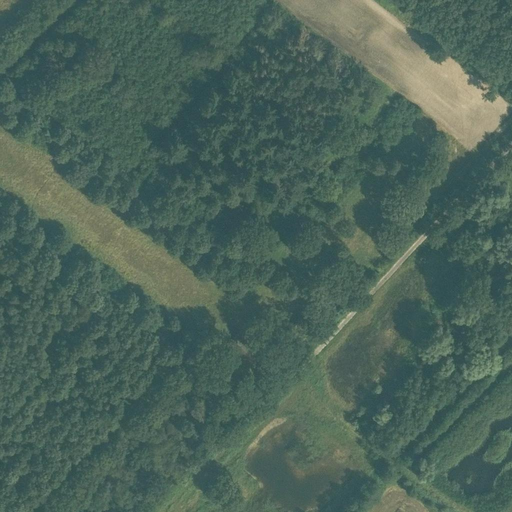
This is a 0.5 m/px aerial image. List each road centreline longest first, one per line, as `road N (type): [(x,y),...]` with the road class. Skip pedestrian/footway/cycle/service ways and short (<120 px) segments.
road 1 (track): [(0,391),(83,299),(169,357),(191,332),(248,378),(284,355),(511,120)]
road 2 (track): [(465,511),(339,418),(304,363)]
road 3 (track): [(169,357),(28,511)]
